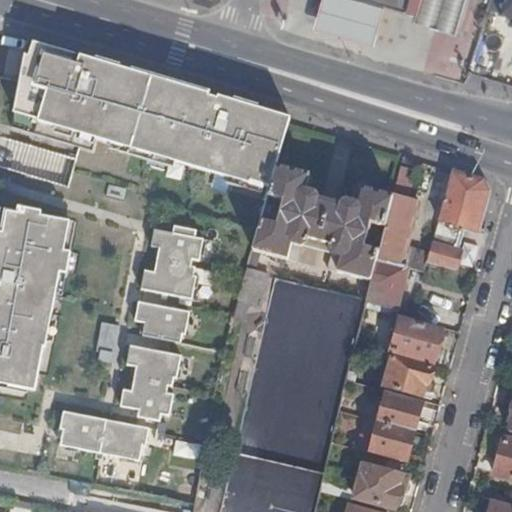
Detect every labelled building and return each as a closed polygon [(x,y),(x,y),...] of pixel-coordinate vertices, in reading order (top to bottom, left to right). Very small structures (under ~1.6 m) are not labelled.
[(391,10),(356,0),(331,0),(324,26),(322,36),(379,52),(381,43),(391,10)] [(356,0),(391,10),(417,18),(422,0),(356,0)] [(422,0),(417,18),(416,22),(456,34),(466,0),(422,0)] [(511,0),(491,0),(488,11),(511,17),(511,0)] [(277,167),(290,119),(255,108),(253,114),(230,108),(232,102),(117,68),(115,74),(93,67),(94,62),(27,42),(10,128),(92,152),(95,140),(107,143),(122,147),(124,142),(140,147),(138,152),(175,163),(178,164),(179,162),(190,166),(189,167),(209,173),(210,172),(221,175),(220,176),(228,178),(250,185),(250,182),(264,186),(271,188),(277,167)] [(115,74),(117,68),(94,62),(93,67),(115,74)] [(255,108),(232,102),(230,108),(253,114),(255,108)] [(122,147),(107,143),(105,149),(173,169),(175,163),(138,152),(140,147),(124,142),(122,147)] [(409,160),(403,159),(401,169),(407,171),(409,160)] [(262,221),(238,301),(261,307),(268,277),(256,274),(261,253),(296,262),(299,246),(304,244),(305,241),(307,241),(308,240),(329,245),(328,248),(329,248),(329,251),(331,254),(327,271),(371,282),(376,262),(378,252),(363,248),(369,224),(385,228),(392,198),(359,189),(354,204),(345,202),(341,205),(316,198),(314,194),(304,192),(308,175),(277,167),(271,188),(268,197),(283,201),(276,225),(262,221)] [(376,262),(401,268),(418,204),(398,199),(401,186),(404,187),(408,171),(407,171),(401,169),(392,198),(385,228),(382,236),(381,243),(378,252),(376,262)] [(476,232),(487,192),(481,182),(449,174),(435,227),(441,228),(442,223),(476,232)] [(262,194),(264,186),(250,182),(250,185),(228,178),(226,184),(262,194)] [(104,198),(122,201),(125,190),(107,186),(104,198)] [(28,389),(36,391),(44,347),(46,347),(47,342),(51,320),(56,295),(60,273),(66,274),(67,274),(71,253),(64,252),(69,222),(40,216),(41,212),(18,208),(17,214),(6,212),(2,234),(0,233),(0,378),(11,380),(10,386),(28,389)] [(174,234),(182,236),(184,229),(175,227),(174,234)] [(144,291),(193,300),(197,277),(194,277),(196,268),(192,267),(193,260),(200,262),(205,240),(196,238),(197,231),(184,229),(182,236),(174,234),(155,231),(152,248),(160,249),(156,273),(148,272),(144,291)] [(425,264),(455,272),(460,252),(430,244),(425,264)] [(366,300),(364,306),(395,314),(406,270),(401,268),(376,262),(371,282),(366,300)] [(66,274),(60,273),(56,295),(62,296),(66,274)] [(186,336),(191,312),(142,303),(138,323),(146,324),(144,337),(182,344),(183,335),(186,336)] [(51,320),(47,342),(53,343),(57,321),(51,320)] [(398,321),(389,354),(432,366),(441,332),(398,321)] [(104,325),(97,361),(112,364),(119,328),(104,325)] [(182,357),(133,347),(130,366),(138,368),(133,392),(125,391),(122,407),(140,411),(149,412),(147,420),(161,422),(163,415),(171,417),(175,395),(168,394),(169,387),(173,388),(175,379),(178,379),(182,357)] [(426,387),(431,369),(391,357),(382,387),(421,398),(424,387),(426,387)] [(0,387),(28,393),(28,389),(10,386),(11,380),(0,378),(0,387)] [(377,423),(414,433),(421,405),(385,395),(377,423)] [(147,420),(149,412),(140,411),(139,418),(147,420)] [(147,446),(150,429),(64,413),(61,430),(64,431),(61,447),(97,453),(96,459),(103,460),(104,455),(141,462),(144,446),(147,446)] [(406,462),(414,433),(377,423),(369,452),(406,462)] [(511,441),(504,439),(494,476),(511,481),(511,441)] [(353,499),(395,511),(401,489),(398,489),(401,477),(362,466),(353,499)]
